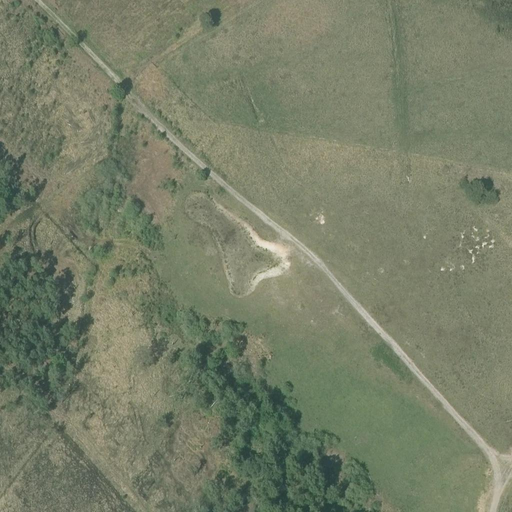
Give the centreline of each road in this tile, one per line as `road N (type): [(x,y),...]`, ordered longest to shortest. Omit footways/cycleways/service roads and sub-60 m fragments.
road 1 (track): [(503,468),(327,273),(165,133),(35,0)]
road 2 (track): [(402,181),(386,0)]
